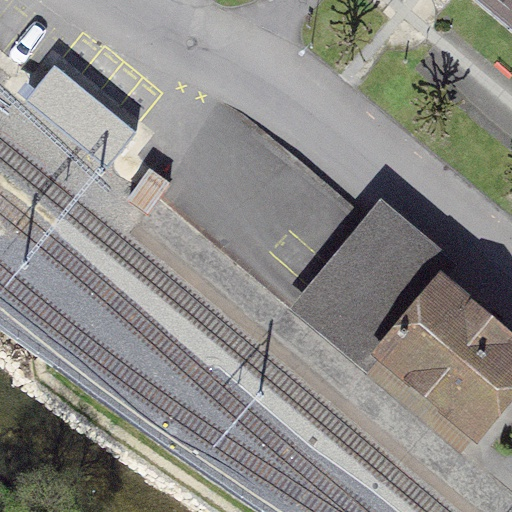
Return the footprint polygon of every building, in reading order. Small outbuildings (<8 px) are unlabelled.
[(511,0),(480,0),(511,26),(511,0)] [(385,208),(363,235),(432,293),(436,289),(455,267),(385,208)] [(311,297),(380,355),(432,293),(363,235),(311,297)] [(436,289),(432,293),(380,355),(378,358),(425,397),(474,438),(511,392),(511,351),(484,328),(436,289)] [(294,316),(364,374),(378,358),(380,355),(311,297),(294,316)] [(425,397),(378,358),(364,374),(460,455),(474,438),(425,397)]
